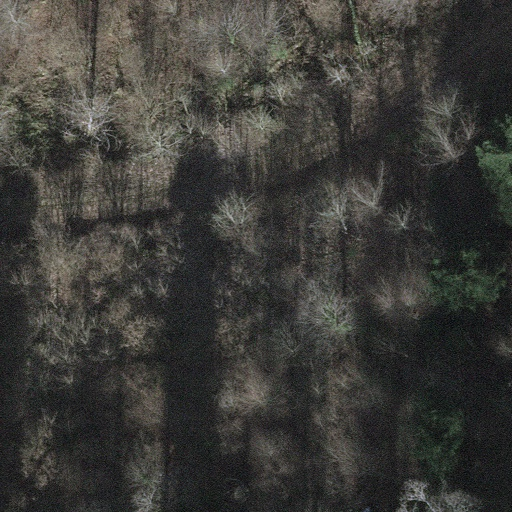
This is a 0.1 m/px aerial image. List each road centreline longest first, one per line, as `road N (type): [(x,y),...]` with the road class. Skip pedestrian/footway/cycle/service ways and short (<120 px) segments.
road 1 (track): [(357,111),(270,153),(180,181),(0,203)]
road 2 (track): [(357,111),(511,8)]
